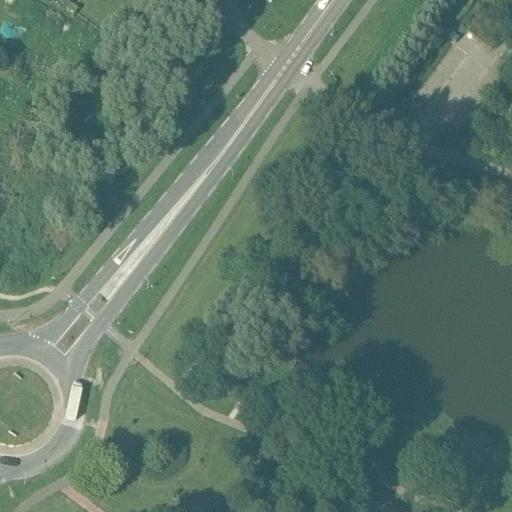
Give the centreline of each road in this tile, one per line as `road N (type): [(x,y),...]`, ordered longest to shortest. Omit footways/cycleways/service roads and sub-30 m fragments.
road 1 (secondary): [(132,261),(284,67)]
road 2 (secondary): [(0,467),(26,467),(61,444),(74,405),(65,375)]
road 3 (secondary): [(65,375),(132,261)]
road 4 (secondary): [(132,261),(92,288),(37,351)]
road 5 (unclassified): [(308,83),(375,132),(417,148)]
